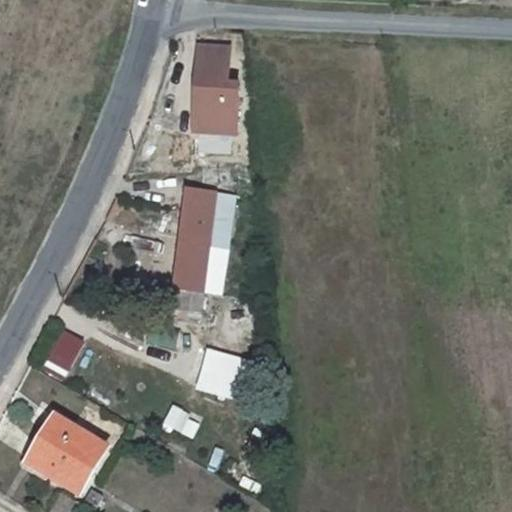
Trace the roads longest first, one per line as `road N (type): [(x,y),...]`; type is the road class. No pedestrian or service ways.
road 1 (unclassified): [(0,363),(163,6)]
road 2 (residential): [(511,26),(163,6)]
